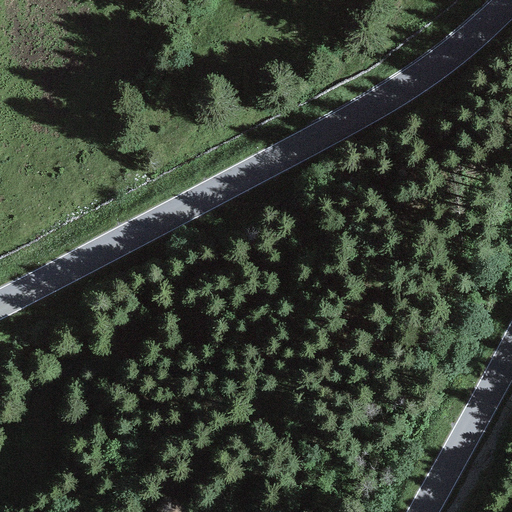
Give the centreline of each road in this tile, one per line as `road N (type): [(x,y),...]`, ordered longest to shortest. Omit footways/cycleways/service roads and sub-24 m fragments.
road 1 (tertiary): [(0,308),(291,156),(436,64),(511,1)]
road 2 (tertiary): [(511,352),(422,511)]
